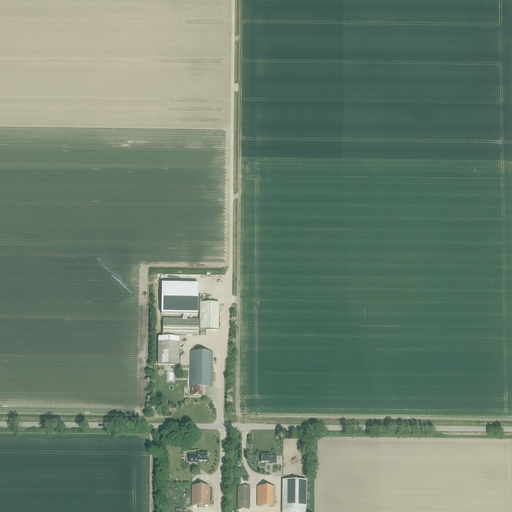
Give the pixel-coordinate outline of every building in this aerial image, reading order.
[(198,315),(198,285),(161,284),(161,315),(183,315),(182,320),(187,320),(188,315),(198,315)] [(178,365),(178,352),(179,335),(199,336),(199,330),(218,331),(218,305),(200,304),(200,320),(199,320),(187,320),(182,320),(163,319),(162,337),(158,337),(158,365),(178,365)] [(212,388),(212,353),(191,353),(190,388),(191,389),(191,396),(201,396),(201,388),(212,388)] [(207,461),(207,455),(194,455),(194,463),(196,463),(198,463),(198,461),(207,461)] [(267,456),(261,455),(261,462),(266,462),(266,464),(273,464),(273,456),(267,456)] [(305,511),(306,481),(282,480),(281,511),(305,511)] [(209,506),(210,486),(192,486),(192,506),(209,506)] [(250,509),(250,487),(237,487),(237,509),(250,509)] [(274,507),(275,487),(257,487),(257,507),(274,507)]
